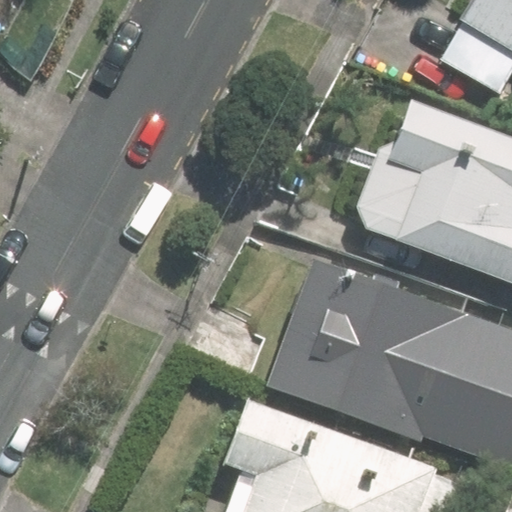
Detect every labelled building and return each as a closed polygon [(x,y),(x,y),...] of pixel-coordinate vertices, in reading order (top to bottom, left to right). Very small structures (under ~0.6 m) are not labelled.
[(511,0),(470,0),(461,16),(466,19),(441,60),(498,92),(511,66),(511,0)] [(511,140),(411,103),(398,139),(375,152),(354,208),(364,228),(511,282),(511,140)] [(426,434),(511,466),(511,331),(313,257),(268,382),(423,440),(426,434)] [(212,307),(189,350),(245,380),(268,339),(212,307)] [(450,511),(461,483),(432,474),(434,468),(249,401),(227,461),(240,466),(223,511),(450,511)]
